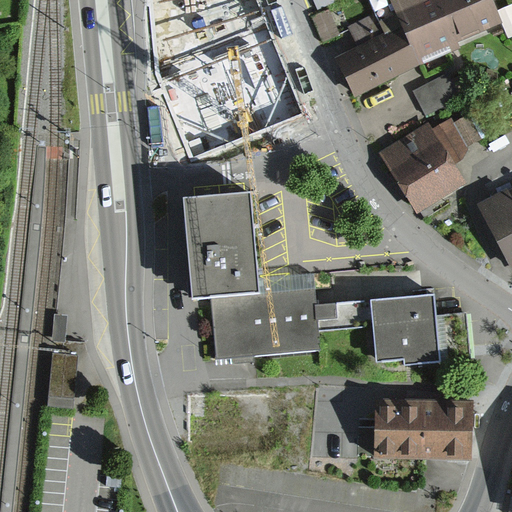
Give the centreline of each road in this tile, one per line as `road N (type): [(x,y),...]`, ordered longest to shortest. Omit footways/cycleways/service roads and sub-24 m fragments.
road 1 (primary): [(178,511),(130,355),(101,0)]
road 2 (residential): [(294,0),(397,222),(511,308)]
